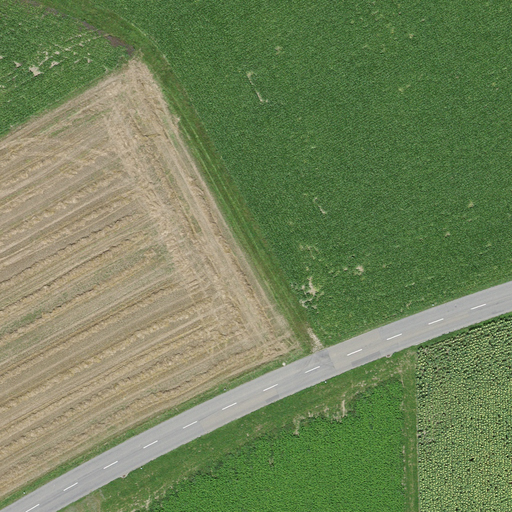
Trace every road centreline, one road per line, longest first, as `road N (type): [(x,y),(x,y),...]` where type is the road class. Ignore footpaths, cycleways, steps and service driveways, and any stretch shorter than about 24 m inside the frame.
road 1 (tertiary): [(29,511),(252,396),(511,296)]
road 2 (track): [(59,0),(138,47),(324,365)]
